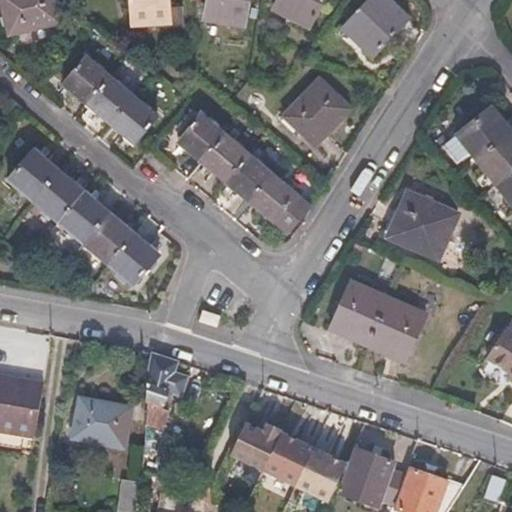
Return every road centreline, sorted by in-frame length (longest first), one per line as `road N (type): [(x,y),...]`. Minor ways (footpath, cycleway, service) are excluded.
road 1 (residential): [(291,290),(456,7)]
road 2 (residential): [(255,359),(511,448)]
road 3 (residential): [(206,234),(0,65)]
road 4 (residential): [(0,303),(162,331)]
